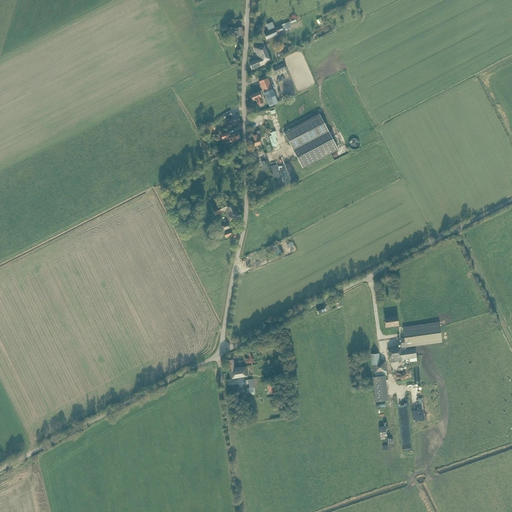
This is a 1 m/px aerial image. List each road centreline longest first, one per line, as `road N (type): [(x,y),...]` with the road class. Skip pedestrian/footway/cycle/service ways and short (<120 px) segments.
road 1 (unclassified): [(223,347),(245,220),(247,0)]
road 2 (unclassified): [(223,347),(511,201)]
road 3 (unclassified): [(0,469),(223,347)]
road 4 (track): [(240,511),(217,355)]
road 5 (track): [(511,343),(457,230)]
